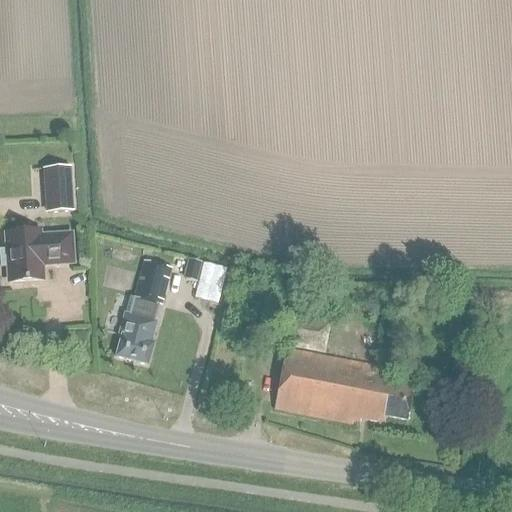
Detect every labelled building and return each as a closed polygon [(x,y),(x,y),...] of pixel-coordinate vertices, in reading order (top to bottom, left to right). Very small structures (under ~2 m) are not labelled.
[(73,213),(70,168),(42,170),(45,215),(73,213)] [(71,265),(69,238),(38,240),(38,234),(6,236),(6,252),(0,252),(0,268),(7,268),(8,284),(40,283),(40,267),(71,265)] [(182,280),(196,284),(201,265),(187,261),(184,274),(182,280)] [(149,344),(154,323),(158,308),(159,308),(169,270),(143,263),(133,299),(129,298),(118,336),(122,338),(117,359),(146,367),(152,345),(149,344)] [(202,264),(193,300),(199,301),(217,306),(226,270),(202,264)] [(293,318),(286,351),(324,358),(331,325),(293,318)] [(286,351),(274,412),(352,427),(353,423),(361,424),(361,422),(364,422),(382,426),(383,419),(407,424),(414,392),(388,387),(391,371),(324,358),(286,351)]
